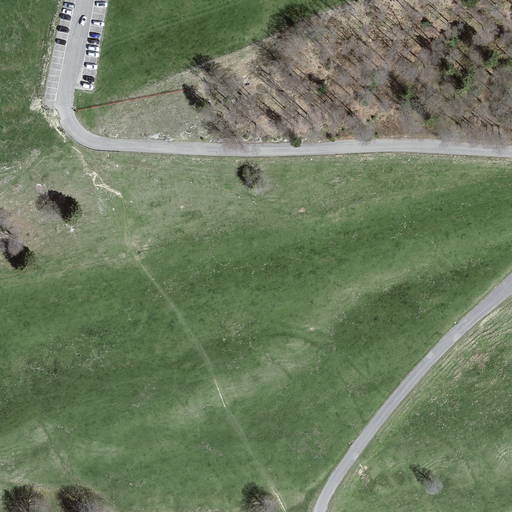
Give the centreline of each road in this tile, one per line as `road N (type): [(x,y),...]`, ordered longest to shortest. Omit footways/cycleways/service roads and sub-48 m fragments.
road 1 (tertiary): [(511,150),(92,141),(72,127),(64,105),(83,0)]
road 2 (tertiary): [(319,511),(350,456),(417,373),(511,281)]
